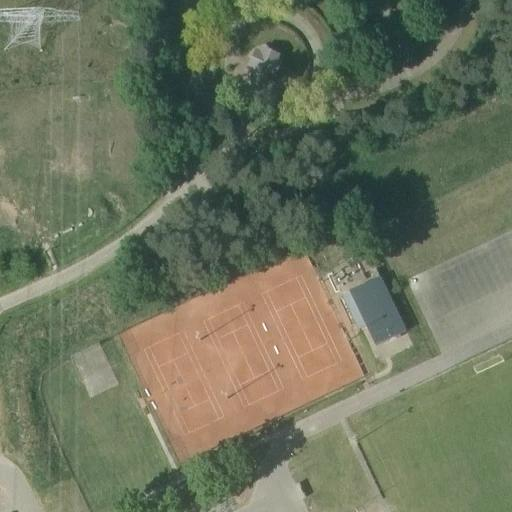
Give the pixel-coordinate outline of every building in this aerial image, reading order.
[(245,78),(275,91),(290,55),(260,42),(245,78)] [(240,181),(252,165),(239,155),(227,171),(240,181)] [(366,273),(378,267),(371,254),(360,260),(366,273)] [(373,280),(380,277),(377,269),(369,273),(373,280)] [(381,278),(350,292),(376,346),(407,332),(381,278)]
